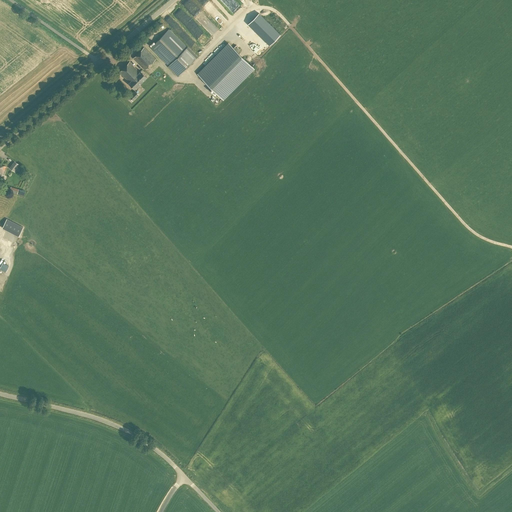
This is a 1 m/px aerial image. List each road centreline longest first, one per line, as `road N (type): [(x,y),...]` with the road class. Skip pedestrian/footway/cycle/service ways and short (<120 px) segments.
road 1 (tertiary): [(0,146),(174,0)]
road 2 (unclassified): [(182,475),(117,426),(0,394)]
